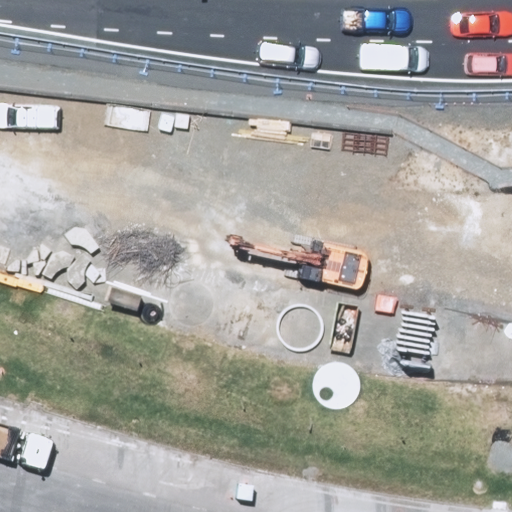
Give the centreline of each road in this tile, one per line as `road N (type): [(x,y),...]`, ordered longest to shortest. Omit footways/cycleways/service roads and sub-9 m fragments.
road 1 (primary): [(511,402),(0,332)]
road 2 (primary): [(0,207),(511,269)]
road 3 (primary): [(145,0),(294,16),(511,20)]
